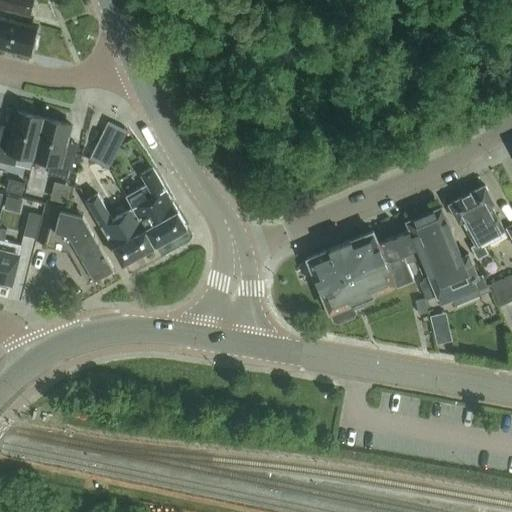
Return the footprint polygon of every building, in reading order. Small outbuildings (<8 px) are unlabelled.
[(0,0),(0,6),(30,15),(34,0),(0,0)] [(0,16),(0,45),(28,53),(35,26),(0,16)] [(18,154),(35,158),(45,118),(18,111),(12,134),(1,131),(0,134),(0,161),(15,166),(18,154)] [(107,125),(109,122),(99,117),(91,135),(100,139),(107,125)] [(71,125),(45,118),(35,158),(51,162),(47,174),(69,179),(77,150),(65,148),(71,125)] [(188,227),(159,177),(154,167),(142,174),(148,184),(128,196),(134,207),(155,245),(188,227)] [(483,242),(505,230),(492,206),(495,204),(486,185),(450,204),(460,223),(463,221),(476,245),(476,246),(483,242)] [(155,245),(134,207),(114,219),(99,193),(87,200),(124,264),(155,245)] [(442,207),(407,222),(411,230),(418,248),(430,277),(424,279),(425,282),(420,283),(427,299),(438,295),(441,304),(452,299),(456,305),(480,295),(489,291),(487,285),(482,275),(478,277),(469,254),(462,257),(451,229),(442,207)] [(56,209),(47,247),(81,255),(95,280),(115,269),(84,215),(56,209)] [(30,211),(24,235),(37,238),(43,215),(30,211)] [(387,240),(379,244),(386,261),(404,254),(418,248),(411,230),(387,240)] [(374,231),(308,259),(309,261),(316,279),(321,292),(322,292),(345,282),(344,279),(386,261),(379,244),(374,231)] [(0,279),(11,282),(21,244),(4,240),(0,238),(0,279)] [(476,246),(476,245),(471,247),(478,259),(489,253),(483,242),(476,246)] [(345,282),(322,292),(323,294),(330,312),(332,312),(335,320),(340,322),(354,316),(356,312),(352,304),(374,295),(374,294),(414,278),(404,254),(386,261),(344,279),(345,282)] [(511,273),(489,285),(499,305),(511,298),(511,273)] [(424,299),(416,301),(420,315),(428,312),(424,299)]
